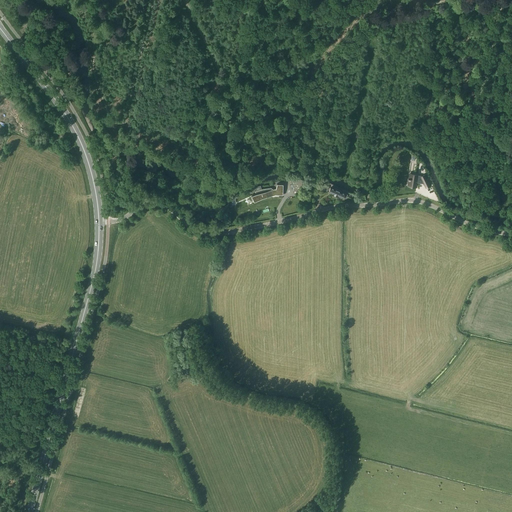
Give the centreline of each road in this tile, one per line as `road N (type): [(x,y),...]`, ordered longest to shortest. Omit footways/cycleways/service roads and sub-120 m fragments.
road 1 (unclassified): [(511,234),(411,198),(327,206),(209,234),(156,202),(99,220)]
road 2 (track): [(121,141),(152,154),(172,138),(193,142),(223,174),(304,163),(365,180),(382,137),(444,136),(477,123)]
road 3 (track): [(455,0),(363,21),(283,108),(232,95),(184,0)]
road 4 (primary): [(29,511),(97,274),(99,220)]
road 5 (primary): [(99,220),(89,164),(69,120),(0,28)]
road 6 (track): [(60,0),(87,25),(95,77),(121,141)]
road 7 (track): [(121,141),(149,0)]
road 8 (track): [(477,123),(501,0)]
